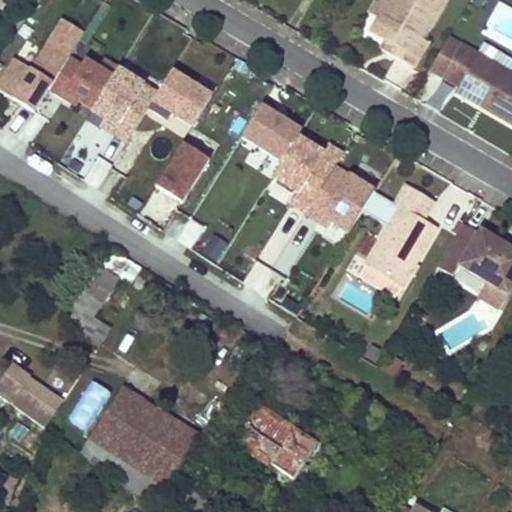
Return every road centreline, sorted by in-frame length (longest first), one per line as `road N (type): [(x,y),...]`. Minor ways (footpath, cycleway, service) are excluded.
road 1 (residential): [(201,0),(511,182)]
road 2 (residential): [(276,332),(0,163)]
